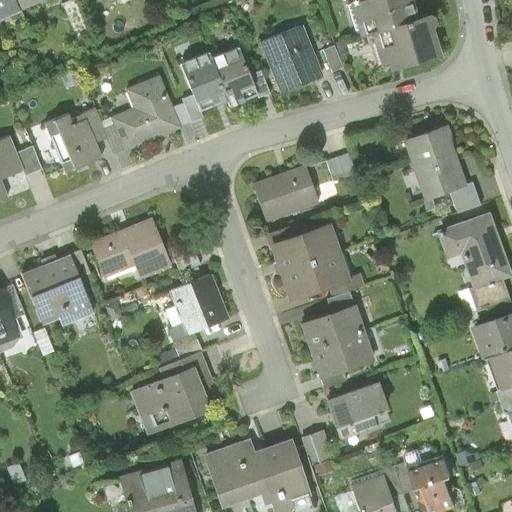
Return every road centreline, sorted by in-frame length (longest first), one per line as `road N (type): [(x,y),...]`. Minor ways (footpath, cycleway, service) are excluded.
road 1 (residential): [(200,158),(484,76)]
road 2 (residential): [(200,158),(303,415)]
road 3 (residential): [(0,242),(200,158)]
